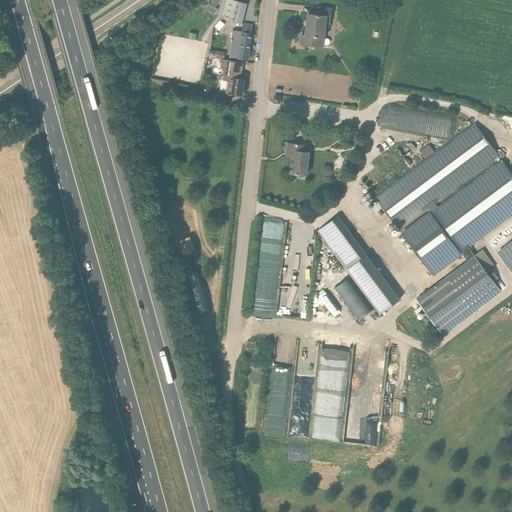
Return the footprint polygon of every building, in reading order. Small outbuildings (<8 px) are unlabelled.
[(226,0),(222,19),(241,24),(247,0),(245,0),(226,0)] [(301,34),(300,44),(324,47),(326,27),(329,28),(331,9),(318,7),(317,14),(308,13),(306,35),(301,34)] [(231,41),(232,41),(230,58),(248,60),(253,24),(252,24),(252,25),(243,24),(242,32),(233,31),(232,39),(231,39),(231,41)] [(367,47),(364,63),(371,64),(375,48),(367,47)] [(134,55),(136,62),(144,60),(141,53),(134,55)] [(226,92),(242,95),(245,79),(240,78),(243,62),(226,59),(222,80),(227,81),(226,92)] [(452,128),(457,117),(439,110),(436,119),(446,123),(444,127),(442,134),(451,137),(454,129),(452,128)] [(469,262),(418,300),(443,334),(501,291),(469,247),(511,215),(511,172),(503,160),(439,208),(436,203),(499,156),(476,124),(421,165),(403,141),(377,161),(380,165),(361,179),(400,230),(428,209),(431,213),(403,234),(433,275),(462,253),(469,262)] [(357,144),(359,137),(349,135),(348,142),(357,144)] [(288,143),(287,152),(286,156),(292,157),(290,173),(307,175),(309,152),(305,151),(305,144),(288,143)] [(423,149),(428,156),(436,151),(430,144),(423,149)] [(400,299),(337,215),(317,230),(380,315),(400,299)] [(181,226),(172,230),(183,257),(192,254),(181,226)] [(511,241),(498,251),(511,271),(511,241)] [(276,313),(307,317),(313,268),(283,265),(276,313)] [(374,310),(349,277),(334,288),(359,321),(374,310)] [(511,297),(450,343),(492,400),(511,385),(511,297)] [(276,373),(295,374),(296,344),(291,344),(290,352),(277,351),(276,373)] [(313,435),(342,438),(350,349),(342,349),(341,357),(349,357),(347,370),(335,369),(334,379),(323,378),(323,373),(319,372),(313,435)]
